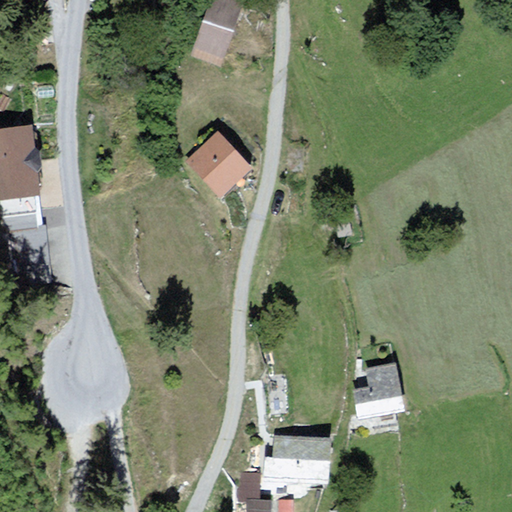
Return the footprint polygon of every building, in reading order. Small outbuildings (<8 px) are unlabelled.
[(216,0),(199,51),(230,62),(248,9),(222,0),(216,0)] [(0,198),(46,198),(45,129),(0,128),(0,198)] [(253,170),(219,131),(183,163),(216,202),(253,170)] [(356,213),(333,216),(336,241),(359,238),(356,213)] [(0,272),(35,272),(35,221),(0,220),(0,272)] [(395,367),(355,372),(360,412),(400,407),(395,367)] [(332,435),(268,435),(269,490),(332,490),(332,435)] [(244,511),(272,511),(272,491),(244,491),(244,511)]
